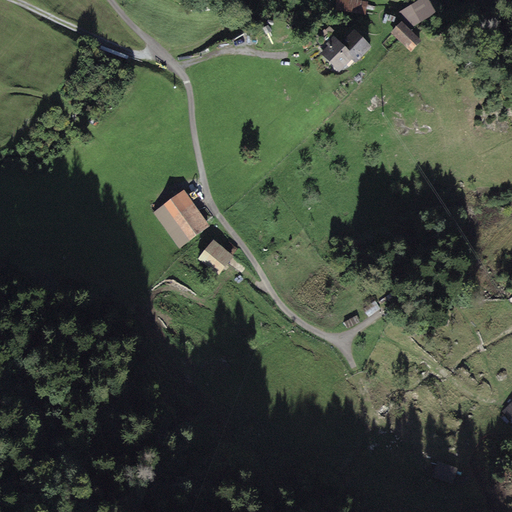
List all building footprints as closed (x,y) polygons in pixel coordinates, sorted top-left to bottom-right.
[(366,3),(349,0),(338,0),(336,10),(365,14),(366,3)] [(428,0),(419,0),(399,12),(409,28),(436,12),(428,0)] [(402,23),(393,33),(411,51),(421,41),(402,23)] [(324,51),(322,54),(339,71),(350,60),(355,64),(372,47),(356,32),(344,44),(334,35),(321,48),(324,51)] [(210,227),(184,191),(155,213),(181,248),(210,227)] [(213,240),(198,259),(219,275),(234,257),(213,240)] [(458,469),(437,463),(433,479),(453,485),(458,469)]
